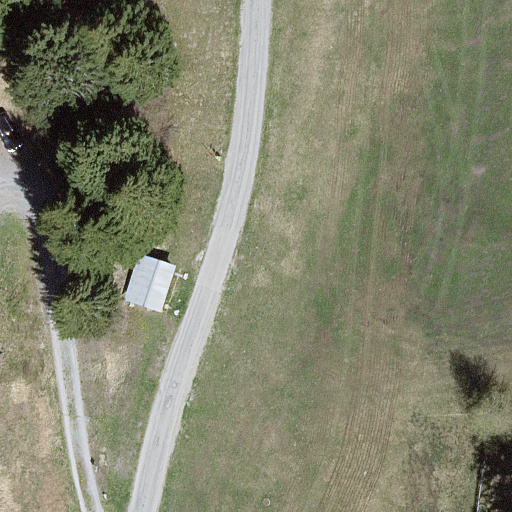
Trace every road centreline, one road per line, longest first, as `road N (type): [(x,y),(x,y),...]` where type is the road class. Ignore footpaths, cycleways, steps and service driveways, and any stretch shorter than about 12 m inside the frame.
road 1 (unclassified): [(141,511),(149,460),(219,256),(244,139),(252,0)]
road 2 (track): [(90,511),(58,232),(13,191),(0,196)]
